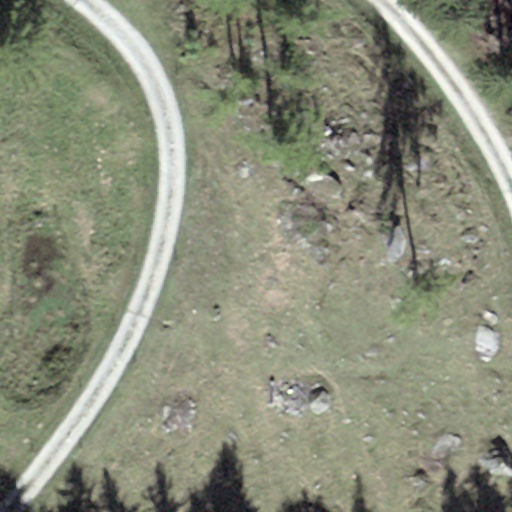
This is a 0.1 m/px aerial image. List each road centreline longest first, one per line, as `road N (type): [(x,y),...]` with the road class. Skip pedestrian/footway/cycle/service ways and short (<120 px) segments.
road 1 (track): [(11,511),(93,406),(133,338),(158,279),(170,219),(175,147),(164,95),(141,53),(80,0)]
road 2 (track): [(388,0),(447,64),(511,171)]
